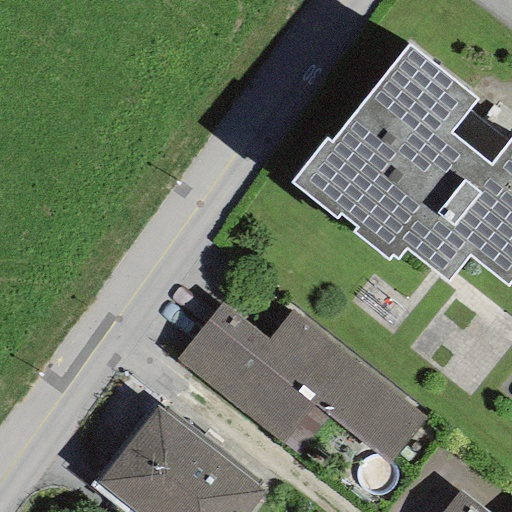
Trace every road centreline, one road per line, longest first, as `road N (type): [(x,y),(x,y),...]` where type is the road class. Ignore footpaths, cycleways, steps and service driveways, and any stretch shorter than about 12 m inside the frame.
road 1 (residential): [(359,0),(109,349)]
road 2 (residential): [(320,511),(109,349)]
road 3 (residential): [(109,349),(0,502)]
